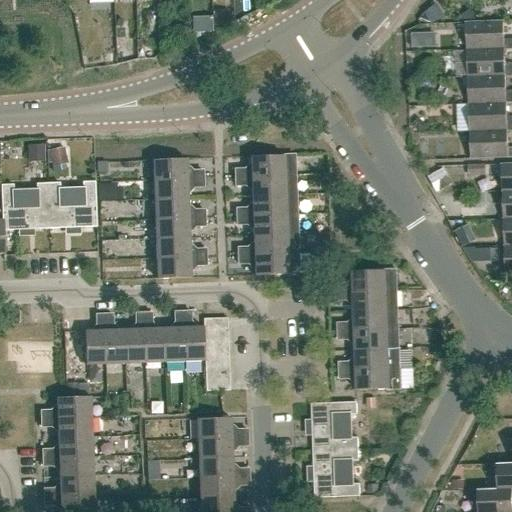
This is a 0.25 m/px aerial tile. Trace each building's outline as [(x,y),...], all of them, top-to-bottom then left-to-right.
[(505,49),(505,50),(511,49),(511,39),(505,40),(504,23),(467,24),(468,51),(505,49)] [(412,32),(412,46),(424,46),(424,32),(412,32)] [(511,67),(506,67),(505,50),(505,49),(468,51),(469,78),(506,77),(511,77),(511,67)] [(511,94),(507,94),(506,77),(469,78),(470,105),(507,104),(507,105),(511,104),(511,94)] [(511,121),(508,122),(507,105),(507,104),(470,105),(471,132),(508,131),(508,132),(511,131),(511,121)] [(511,148),(509,149),(508,132),(508,131),(471,132),(472,160),(511,158),(511,148)] [(43,160),(60,155),(55,139),(39,144),(43,160)] [(235,178),(295,177),(294,156),(281,156),(281,157),(250,158),(250,166),(248,166),(244,170),(234,170),(235,178)] [(153,181),(202,179),(202,171),(192,172),(188,168),(186,168),(186,160),(152,161),(153,181)] [(511,164),(503,165),(503,193),(511,192),(511,164)] [(484,166),(468,166),(468,176),(484,176),(484,166)] [(438,193),(452,185),(443,170),(429,178),(438,193)] [(251,198),(296,196),(295,177),(235,178),(235,186),(245,186),(249,190),(251,190),(251,198)] [(153,201),(187,200),(187,192),(189,192),(193,187),(203,187),(202,179),(153,181),(153,201)] [(47,184),(49,229),(96,228),(94,182),(82,183),(82,189),(59,190),(59,184),(47,184)] [(3,231),(49,229),(47,184),(36,184),(36,190),(13,191),(13,185),(0,186),(2,221),(3,231)] [(504,219),(511,219),(511,192),(503,193),(504,219)] [(236,217),(296,216),(296,196),(251,198),(251,205),(249,205),(246,209),(236,210),(236,217)] [(154,220),(204,219),(204,211),(193,211),(190,207),(187,207),(187,200),(153,201),(154,220)] [(253,236),(297,235),(296,216),(236,217),(236,225),(246,225),(250,229),(252,229),(253,236)] [(204,219),(154,220),(155,240),(189,239),(188,232),(190,231),(194,227),(204,227),(204,219)] [(463,226),(455,230),(463,247),(471,243),(463,226)] [(238,257),(298,254),(297,235),(253,236),(253,244),(251,244),(247,248),(237,249),(238,257)] [(155,259),(206,258),(205,250),(195,251),(191,247),(189,247),(189,239),(155,240),(155,259)] [(298,254),(238,257),(238,265),(248,265),(252,269),(254,269),(254,276),(285,275),(285,276),(298,275),(298,254)] [(206,258),(155,259),(156,280),(190,279),(190,270),(192,270),(196,266),(206,266),(206,258)] [(337,294),(397,292),(397,271),(396,271),(383,271),(383,272),(352,273),(353,281),(350,281),(345,285),(337,286),(337,294)] [(354,313),(398,311),(397,292),(337,294),(337,302),(346,301),(351,305),(353,305),(354,313)] [(338,333),(399,331),(398,311),(354,313),(354,321),(352,321),(347,325),(338,325),(338,333)] [(203,332),(203,328),(194,328),(194,326),(190,322),(190,312),(182,313),(184,363),(204,362),(204,356),(203,344),(203,332)] [(164,363),(184,363),(182,313),(174,313),(174,323),(171,327),(171,329),(163,329),(164,363)] [(125,365),(145,364),(143,314),(135,314),(135,324),(132,328),(132,330),(124,331),(125,365)] [(164,363),(163,329),(155,330),(155,328),(151,323),(151,314),(143,314),(145,364),(164,363)] [(85,366),(105,365),(104,315),(96,316),(96,326),(93,330),(93,332),(85,332),(85,350),(85,366)] [(125,365),(124,331),(116,331),(116,329),(112,325),(112,315),(104,315),(105,365),(125,365)] [(203,332),(227,331),(226,319),(225,319),(203,320),(202,320),(203,328),(203,332)] [(203,344),(227,343),(227,331),(203,332),(203,344)] [(355,352),(399,350),(399,331),(338,333),(339,341),(348,340),(353,344),(355,344),(355,352)] [(204,356),(227,355),(227,343),(203,344),(204,356)] [(340,372),(400,370),(399,350),(355,352),(355,360),(353,360),(349,364),(339,364),(340,372)] [(204,368),(228,367),(227,355),(204,356),(204,362),(204,368)] [(205,379),(228,379),(228,367),(204,368),(205,379)] [(400,370),(340,372),(340,380),(350,380),(354,383),(356,383),(356,391),(387,390),(387,391),(401,390),(400,370)] [(228,379),(205,379),(205,392),(229,391),(228,379)] [(41,419),(91,418),(90,398),(66,398),(56,399),(57,407),(55,407),(51,411),(41,412),(41,419)] [(313,452),(358,450),(358,439),(352,439),(351,416),(357,416),(356,403),(311,405),(313,452)] [(58,439),(91,438),(91,418),(41,419),(42,427),(51,427),(55,430),(57,430),(58,439)] [(197,440),(247,439),(247,431),(236,431),(232,427),(230,427),(230,419),(196,420),(197,440)] [(43,458),(92,457),(91,438),(58,439),(58,446),(56,446),(52,450),(43,450),(43,458)] [(198,460),(231,459),(231,451),(233,451),(237,446),(247,446),(247,439),(197,440),(198,460)] [(358,450),(313,452),(315,499),(360,497),(359,485),(353,485),(352,462),(358,462),(358,450)] [(59,478),(93,476),(92,457),(43,458),(43,466),(53,466),(57,470),(59,470),(59,478)] [(198,479),(248,478),(248,471),(238,471),(234,467),(232,467),(231,459),(198,460),(198,479)] [(498,491),(511,490),(511,465),(497,466),(497,490),(498,491)] [(44,497),(93,496),(93,476),(59,478),(59,484),(57,484),(54,489),(44,489),(44,497)] [(199,499),(233,497),(232,490),(234,490),(238,486),(249,485),(248,478),(198,479),(199,499)] [(511,511),(511,490),(498,491),(497,490),(477,491),(478,511),(511,511)] [(93,511),(93,496),(44,497),(45,505),(54,505),(58,509),(60,509),(60,511),(93,511)] [(199,511),(249,511),(249,509),(239,510),(235,506),(233,506),(233,497),(199,499),(199,511)]
